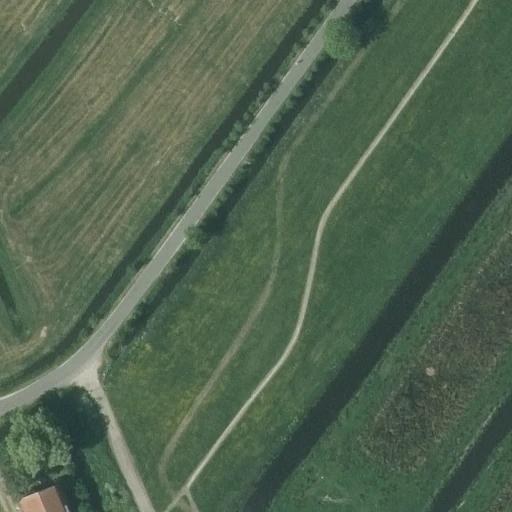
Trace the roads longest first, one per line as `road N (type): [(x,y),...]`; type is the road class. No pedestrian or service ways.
road 1 (unclassified): [(0,408),(60,377),(97,343),(348,0)]
road 2 (track): [(79,361),(144,511)]
